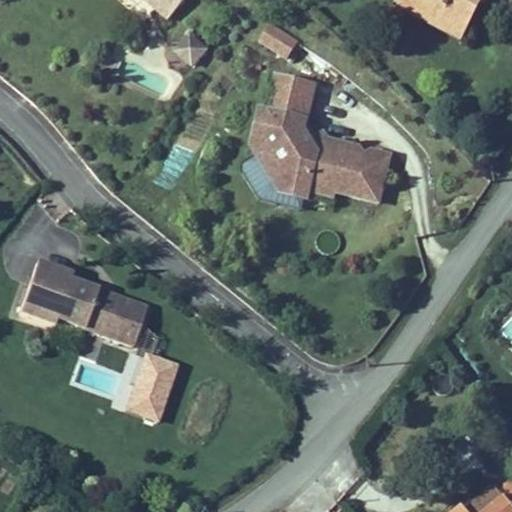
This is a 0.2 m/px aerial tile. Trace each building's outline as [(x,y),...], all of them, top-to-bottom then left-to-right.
[(141,0),(139,3),(158,21),(166,12),(179,24),(195,6),(187,0),(141,0)] [(433,49),(460,67),(492,10),(477,0),(414,0),(406,15),(427,27),(440,35),(433,49)] [(477,0),(492,10),(497,0),(477,0)] [(158,21),(155,25),(168,36),(179,24),(166,12),(158,21)] [(267,24),(257,44),(287,60),(298,40),(267,24)] [(421,41),(433,49),(440,35),(427,27),(421,41)] [(185,30),(170,50),(192,67),(207,47),(185,30)] [(262,172),(271,174),(282,200),(280,212),(279,219),(306,224),(308,216),(333,220),(334,215),(378,223),(387,174),(368,171),(366,178),(354,176),(356,169),(324,163),(320,154),(306,159),(304,154),(317,110),(279,99),(269,134),(262,132),(251,169),(262,172)] [(271,174),(262,172),(258,182),(273,211),(280,212),(282,200),(271,174)] [(77,297),(43,284),(24,333),(58,346),(61,341),(137,370),(151,332),(119,320),(114,332),(98,325),(103,313),(75,302),(77,297)] [(119,320),(103,313),(98,325),(114,332),(119,320)] [(159,421),(172,364),(143,357),(130,414),(159,421)] [(511,511),(511,506),(506,497),(487,509),(489,511),(511,511)]
